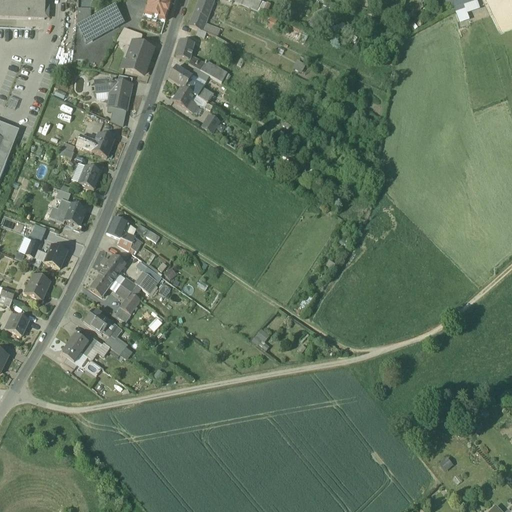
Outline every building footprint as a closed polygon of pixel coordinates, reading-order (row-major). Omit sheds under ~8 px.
[(0,0),(0,17),(44,20),(44,0),(0,0)] [(150,0),(145,17),(164,23),(171,3),(161,0),(150,0)] [(214,0),(199,0),(194,15),(207,20),(214,0)] [(241,0),(238,6),(256,13),(261,3),(254,0),(242,0),(242,1),(241,0)] [(453,0),(442,0),(442,8),(453,9),(454,2),(453,0)] [(459,0),(454,2),(453,9),(459,25),(469,22),(467,15),(480,10),(476,0),(459,0)] [(332,5),(324,2),(322,8),(330,11),(332,5)] [(263,4),(260,11),(267,14),(270,7),(263,4)] [(104,13),(90,21),(77,28),(85,44),(122,24),(113,8),(104,13)] [(77,10),(77,28),(90,21),(90,10),(77,10)] [(197,32),(202,33),(204,26),(207,20),(194,15),(189,28),(197,32)] [(269,20),(265,28),(272,31),(275,23),(269,20)] [(320,27),(312,21),(305,28),(313,35),(320,27)] [(413,34),(418,29),(411,22),(406,26),(413,34)] [(204,26),(202,33),(205,35),(216,39),(218,32),(204,26)] [(341,26),(332,29),(335,37),(343,34),(341,26)] [(303,34),(287,27),(283,36),(299,43),(303,34)] [(126,40),(138,44),(141,36),(124,30),(119,38),(126,40)] [(203,40),(205,35),(202,33),(197,32),(195,37),(203,40)] [(116,43),(124,46),(126,40),(119,38),(116,43)] [(124,46),(132,48),(133,45),(137,46),(138,44),(126,40),(124,46)] [(175,58),(189,62),(190,59),(194,46),(180,42),(175,58)] [(121,69),(143,76),(152,52),(137,46),(133,45),(132,48),(127,62),(124,61),(121,69)] [(219,60),(229,65),(236,51),(226,45),(219,60)] [(209,79),(221,86),(224,81),(226,82),(229,77),(205,64),(204,66),(190,59),(189,62),(188,67),(195,71),(209,79)] [(305,68),(296,63),(291,72),(300,77),(305,68)] [(168,82),(181,90),(184,92),(189,83),(191,80),(175,70),(168,82)] [(193,78),(205,85),(209,79),(195,71),(191,77),(193,78)] [(117,84),(131,87),(132,80),(119,77),(117,84)] [(193,78),(191,80),(189,83),(201,91),(205,85),(193,78)] [(107,109),(126,113),(129,99),(127,98),(129,88),(131,88),(131,87),(117,84),(114,83),(107,81),(107,82),(94,83),(96,95),(110,93),(110,96),(109,101),(107,109)] [(195,99),(201,103),(207,107),(212,98),(201,91),(189,83),(184,92),(195,99)] [(195,99),(184,92),(181,90),(172,103),(193,116),(197,109),(191,106),(195,99)] [(110,93),(96,95),(96,102),(109,101),(110,96),(110,93)] [(212,110),(207,107),(201,103),(198,107),(209,114),(212,110)] [(126,113),(107,109),(106,113),(111,114),(109,124),(122,130),(126,113)] [(202,130),(212,136),(218,127),(208,120),(202,130)] [(0,178),(17,136),(7,132),(5,126),(0,124),(0,178)] [(19,132),(5,126),(7,132),(17,136),(19,132)] [(91,155),(106,160),(113,142),(98,136),(95,144),(94,147),(91,155)] [(75,149),(91,155),(94,147),(86,144),(87,141),(79,138),(75,149)] [(64,145),(62,151),(73,155),(75,149),(64,145)] [(57,156),(72,162),(74,155),(73,155),(62,151),(59,150),(57,156)] [(85,169),(78,166),(71,183),(78,186),(85,169)] [(78,186),(93,192),(100,175),(85,169),(78,186)] [(67,205),(70,197),(59,192),(55,201),(61,203),(61,202),(67,205)] [(63,227),(64,224),(63,224),(70,206),(67,205),(61,202),(61,203),(57,212),(52,210),(48,221),(63,227)] [(70,227),(78,230),(85,212),(70,206),(63,224),(64,224),(70,227)] [(106,236),(119,242),(121,243),(124,235),(128,226),(113,220),(106,236)] [(128,226),(124,235),(134,240),(136,233),(136,232),(128,226)] [(78,230),(70,227),(68,230),(65,229),(64,231),(79,237),(81,231),(78,230)] [(136,233),(146,240),(149,234),(139,228),(136,233)] [(146,240),(155,246),(159,240),(149,234),(146,240)] [(133,240),(134,240),(124,235),(121,243),(119,242),(117,247),(132,256),(133,253),(136,255),(140,245),(133,240)] [(25,257),(34,261),(37,253),(39,247),(31,243),(25,257)] [(44,265),(59,272),(66,255),(50,248),(47,257),(44,265)] [(34,261),(44,265),(47,257),(37,253),(34,261)] [(145,267),(148,269),(155,258),(152,256),(145,267)] [(104,270),(100,275),(113,284),(118,278),(125,267),(112,258),(108,264),(104,262),(100,267),(104,270)] [(143,276),(147,271),(139,265),(135,270),(143,276)] [(147,271),(143,276),(151,281),(156,285),(159,280),(147,271)] [(101,300),(113,284),(100,275),(89,291),(101,300)] [(142,293),(151,281),(143,276),(135,287),(142,293)] [(26,297),(41,304),(49,285),(33,277),(29,285),(31,286),(26,297)] [(118,278),(113,284),(119,288),(124,282),(118,278)] [(151,281),(142,293),(147,296),(156,285),(151,281)] [(124,282),(119,288),(130,297),(135,290),(124,282)] [(23,295),(26,297),(31,286),(29,285),(28,284),(23,295)] [(171,292),(164,287),(158,293),(165,299),(171,292)] [(140,303),(130,297),(119,288),(115,295),(126,303),(120,311),(130,318),(140,303)] [(0,296),(0,298),(12,303),(14,295),(2,291),(0,296)] [(0,306),(9,310),(12,303),(0,298),(0,306)] [(130,318),(120,311),(119,310),(114,318),(125,326),(130,318)] [(83,325),(101,338),(102,337),(111,326),(93,312),(83,325)] [(6,332),(21,340),(30,325),(15,316),(6,332)] [(156,334),(161,324),(155,321),(150,331),(156,334)] [(121,333),(111,326),(102,337),(108,342),(104,348),(109,352),(119,359),(125,351),(127,349),(115,341),(121,333)] [(262,346),(268,340),(261,334),(255,341),(262,346)] [(93,351),(97,354),(101,349),(84,336),(81,342),(93,351)] [(74,337),(67,347),(80,356),(86,360),(93,351),(81,342),(74,337)] [(73,367),(80,356),(67,347),(60,357),(66,362),(73,367)] [(102,347),(101,349),(97,354),(99,355),(104,359),(109,352),(104,348),(102,347)] [(86,360),(87,361),(91,365),(99,355),(97,354),(93,351),(86,360)] [(131,354),(125,351),(119,359),(125,363),(131,354)] [(79,372),(87,361),(86,360),(80,356),(73,367),(76,369),(79,372)] [(63,367),(72,374),(76,369),(73,367),(66,362),(63,367)] [(485,408),(481,411),(486,418),(490,414),(485,408)] [(475,416),(469,420),(476,430),(482,425),(475,416)] [(446,458),(438,465),(444,473),(453,466),(446,458)]
